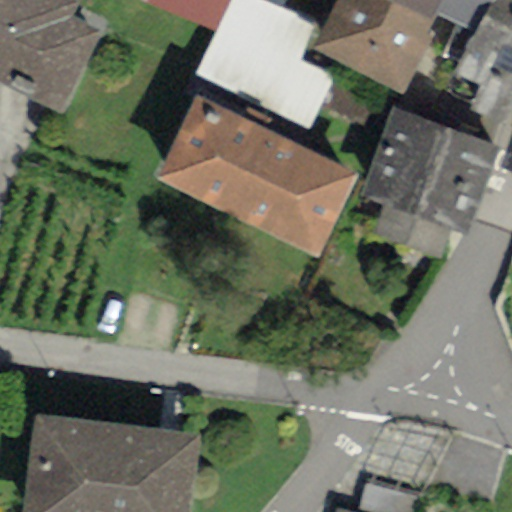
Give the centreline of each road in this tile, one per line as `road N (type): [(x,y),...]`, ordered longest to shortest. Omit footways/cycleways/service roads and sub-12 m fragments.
road 1 (residential): [(0,350),(361,397)]
road 2 (residential): [(429,405),(511,176)]
road 3 (residential): [(288,511),(353,427),(361,397)]
